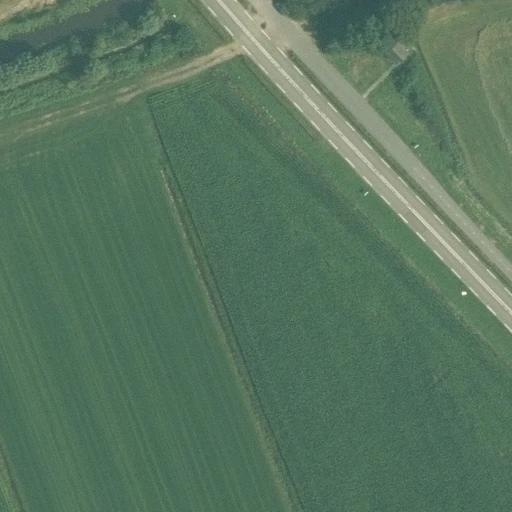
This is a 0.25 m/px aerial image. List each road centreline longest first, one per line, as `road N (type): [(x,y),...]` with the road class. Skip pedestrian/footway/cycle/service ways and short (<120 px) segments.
road 1 (primary): [(511,313),(222,0)]
road 2 (unclassified): [(511,270),(256,0)]
